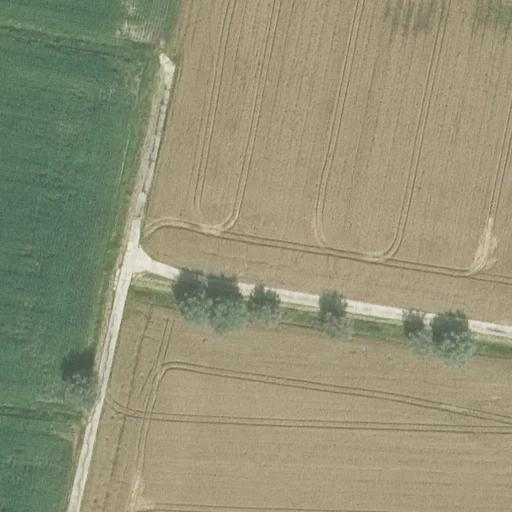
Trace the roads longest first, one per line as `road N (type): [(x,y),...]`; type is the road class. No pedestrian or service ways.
road 1 (track): [(71,511),(169,63)]
road 2 (track): [(127,259),(511,329)]
